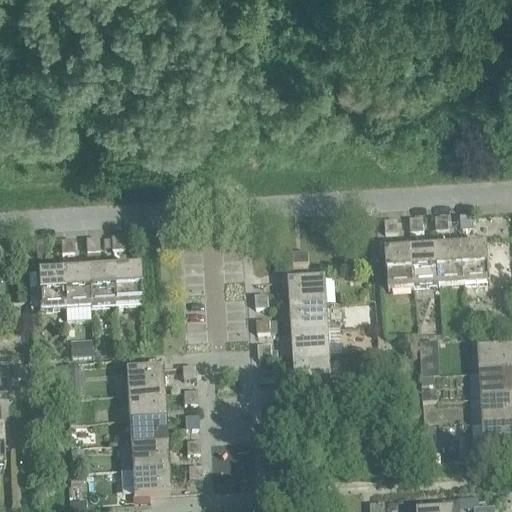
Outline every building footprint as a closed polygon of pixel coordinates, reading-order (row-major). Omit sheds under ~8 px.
[(473,231),(472,218),(459,219),(460,232),(473,231)] [(448,233),(447,220),(434,221),(435,234),(448,233)] [(423,235),(422,222),(409,222),(410,235),(423,235)] [(398,236),(397,223),(384,224),(384,237),(398,236)] [(124,253),(123,240),(110,241),(111,254),(124,253)] [(99,254),(98,241),(85,242),(85,255),(99,254)] [(73,256),(73,243),(60,244),(60,257),(73,256)] [(34,245),(35,258),(48,257),(48,244),(34,245)] [(486,252),(461,253),(463,288),(488,287),(488,288),(490,288),(487,250),(486,250),(486,252)] [(461,253),(436,254),(438,290),(463,288),(461,253)] [(436,254),(411,256),(413,291),(438,290),(436,254)] [(291,256),(292,268),(308,267),(307,255),(291,256)] [(413,291),(411,256),(386,257),(386,256),(385,256),(387,294),(389,294),(389,292),(413,291)] [(137,273),(112,275),(114,310),(139,308),(139,309),(140,309),(138,272),(137,272),(137,273)] [(112,275),(87,276),(89,311),(114,310),(112,275)] [(87,276),(62,278),(64,313),(89,311),(87,276)] [(64,313),(62,278),(37,279),(37,278),(36,278),(38,315),(40,315),(40,314),(64,313)] [(289,285),(291,310),(325,308),(324,283),(325,283),(325,282),(288,284),(288,285),(289,285)] [(254,299),(255,312),(268,311),(267,298),(254,299)] [(291,310),(292,335),(327,333),(325,308),(291,310)] [(256,324),(256,337),(269,336),(269,323),(256,324)] [(292,335),(294,360),(329,358),(327,333),(292,335)] [(91,358),(90,343),(70,344),(71,359),(91,358)] [(257,349),(258,362),(271,362),(270,353),(270,348),(257,349)] [(479,353),(480,377),(511,375),(511,349),(477,351),(477,353),(479,353)] [(329,358),(294,360),(295,385),(294,385),(294,386),(331,384),(331,382),(330,383),(329,358)] [(26,369),(17,369),(17,382),(26,382),(26,369)] [(195,382),(194,369),(181,370),(182,383),(195,382)] [(126,374),(127,399),(162,397),(160,372),(162,372),(162,371),(124,373),(124,374),(126,374)] [(273,387),(272,374),(259,374),(260,388),(273,387)] [(511,375),(480,377),(482,402),(511,400),(511,375)] [(421,382),(420,382),(421,389),(434,389),(433,381),(421,382)] [(183,395),(183,408),(196,408),(196,394),(183,395)] [(437,394),(421,394),(422,405),(437,404),(437,394)] [(127,399),(129,424),(163,422),(162,397),(127,399)] [(511,400),(482,402),(483,427),(511,425),(511,400)] [(86,402),(76,403),(77,411),(87,410),(86,402)] [(184,420),(185,434),(198,433),(197,420),(184,420)] [(129,424),(130,449),(165,447),(163,422),(129,424)] [(511,425),(483,427),(485,452),(483,452),(483,453),(511,451),(511,425)] [(186,445),(187,459),(200,458),(199,445),(186,445)] [(130,449),(132,474),(167,472),(165,447),(130,449)] [(83,453),(70,454),(70,461),(83,461),(83,453)] [(187,471),(188,484),(201,483),(200,470),(187,471)] [(167,472),(132,474),(133,499),(132,499),(132,500),(169,498),(169,497),(168,497),(167,472)]
